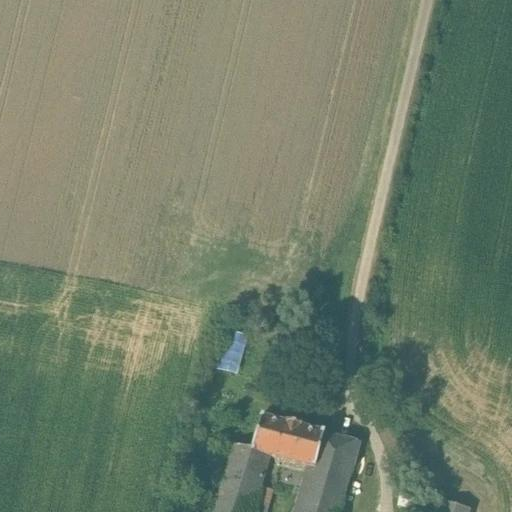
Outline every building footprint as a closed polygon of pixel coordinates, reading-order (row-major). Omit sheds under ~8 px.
[(247,334),(230,328),(224,347),(240,353),(247,334)] [(322,436),(260,420),(250,454),(269,460),(306,470),(313,472),(322,436)] [(322,436),(313,472),(306,470),(293,511),(340,511),(350,478),(359,446),(322,436)] [(232,448),(212,511),(253,511),(262,484),(269,460),(250,454),(249,454),(232,448)] [(262,484),(253,511),(266,511),(274,486),(262,484)] [(463,511),(432,503),(429,511),(463,511)]
